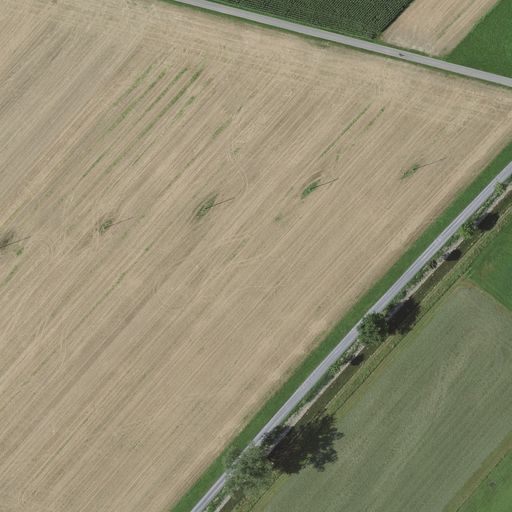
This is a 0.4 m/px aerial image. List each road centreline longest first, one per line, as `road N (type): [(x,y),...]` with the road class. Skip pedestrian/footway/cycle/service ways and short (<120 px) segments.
road 1 (unclassified): [(199,511),(511,170)]
road 2 (track): [(178,0),(511,87)]
